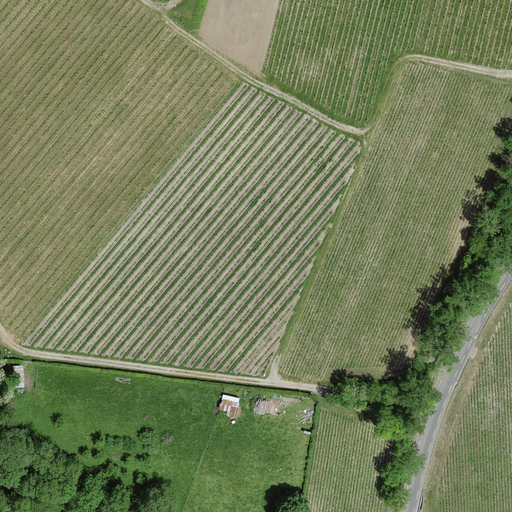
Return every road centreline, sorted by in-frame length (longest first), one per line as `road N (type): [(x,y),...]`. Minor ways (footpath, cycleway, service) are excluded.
road 1 (track): [(436,410),(29,353)]
road 2 (track): [(268,382),(368,141),(363,131)]
road 3 (tertiary): [(511,263),(450,373),(408,511)]
road 4 (track): [(363,131),(247,77),(163,14)]
road 5 (track): [(511,75),(399,59),(363,131)]
